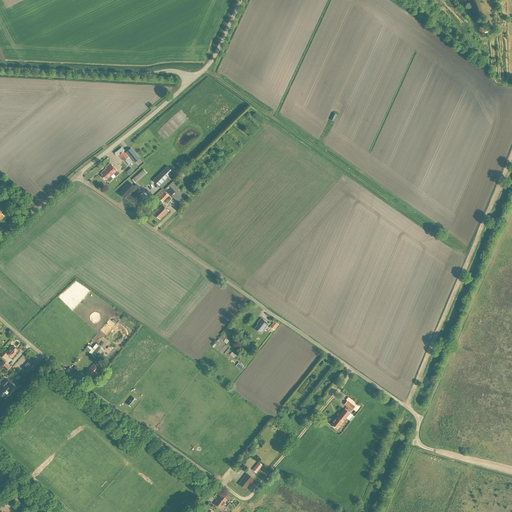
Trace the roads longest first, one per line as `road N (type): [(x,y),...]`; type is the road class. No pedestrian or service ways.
road 1 (unclassified): [(220,483),(248,498),(353,370),(76,175)]
road 2 (unclassified): [(220,483),(0,317)]
road 3 (unclassified): [(0,68),(174,71),(193,79)]
road 4 (unclassified): [(76,175),(193,79)]
